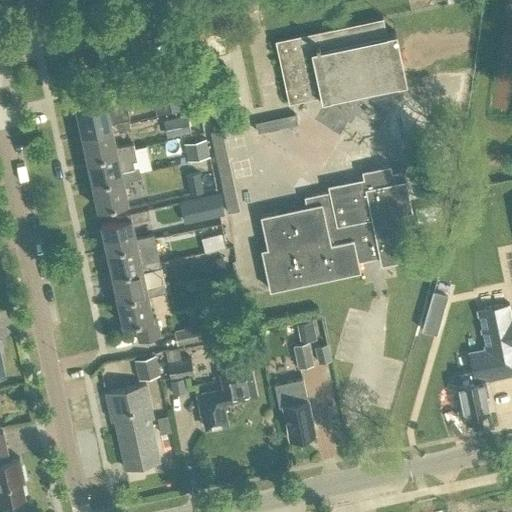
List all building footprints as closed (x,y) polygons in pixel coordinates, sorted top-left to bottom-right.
[(321,98),(406,80),(395,30),(386,32),(382,16),(342,24),(275,39),(288,101),(320,95),(321,98)] [(165,111),(185,107),(179,74),(158,79),(165,111)] [(81,133),(111,126),(110,121),(128,117),(123,93),(104,97),(105,101),(76,107),(81,133)] [(187,114),(163,119),(167,137),(191,132),(187,114)] [(128,117),(110,121),(111,126),(81,133),(86,157),(117,151),(115,146),(112,130),(130,126),(128,117)] [(204,138),(191,141),(195,158),(208,155),(204,138)] [(86,157),(92,182),(122,175),(121,170),(133,168),(130,158),(136,157),(133,142),(115,146),(117,151),(86,157)] [(381,262),(412,255),(402,209),(411,207),(402,167),(391,170),(389,163),(369,167),(371,174),(328,183),(329,190),(304,195),(306,204),(260,214),(269,255),(262,256),(269,288),(359,269),(357,259),(379,255),(381,262)] [(121,170),(122,175),(92,182),(97,207),(127,200),(124,185),(130,184),(129,178),(140,176),(138,167),(133,168),(121,170)] [(198,171),(186,173),(190,191),(202,189),(198,171)] [(202,196),(189,199),(193,217),(207,214),(202,196)] [(433,202),(414,206),(417,221),(436,217),(433,202)] [(101,223),(106,248),(136,242),(135,237),(132,221),(149,217),(147,208),(130,212),(130,211),(115,214),(117,219),(101,223)] [(209,227),(193,230),(196,244),(212,241),(209,227)] [(158,257),(155,242),(153,233),(135,237),(136,242),(106,248),(111,273),(141,266),(140,261),(158,257)] [(158,257),(140,261),(141,266),(111,273),(117,297),(147,291),(146,286),(142,270),(160,266),(158,257)] [(222,257),(203,261),(206,276),(225,272),(222,257)] [(148,295),(166,291),(164,282),(146,286),(147,291),(117,297),(122,323),(134,320),(138,338),(159,334),(155,314),(152,315),(148,295)] [(436,334),(447,294),(433,290),(421,330),(436,334)] [(485,394),(488,394),(485,377),(511,372),(511,311),(511,310),(506,311),(503,298),(478,303),(480,316),(478,316),(484,347),(468,350),(472,368),(461,370),(463,381),(457,382),(463,414),(488,409),(485,394)] [(308,340),(315,338),(311,320),(296,324),(300,342),(308,340)] [(199,325),(174,330),(177,344),(201,339),(199,325)] [(245,351),(258,348),(255,335),(242,337),(245,351)] [(292,344),(298,366),(314,362),(308,340),(300,342),(292,344)] [(318,361),(331,358),(327,342),(314,345),(318,361)] [(159,373),(155,353),(134,358),(138,377),(159,373)] [(170,377),(194,373),(191,356),(167,361),(170,377)] [(224,402),(257,395),(250,364),(219,371),(222,386),(215,388),(215,389),(197,393),(201,413),(202,412),(205,426),(227,422),(224,408),(225,407),(224,402)] [(289,437),(314,432),(307,399),(306,399),(302,377),(274,383),(279,406),(283,405),(289,437)] [(183,378),(171,380),(173,392),(185,390),(183,378)] [(145,382),(105,390),(111,419),(114,418),(125,467),(159,460),(150,417),(153,416),(145,382)] [(160,432),(170,429),(167,413),(156,416),(160,432)] [(2,430),(0,430),(0,501),(24,497),(21,480),(24,479),(19,456),(9,459),(2,430)]
